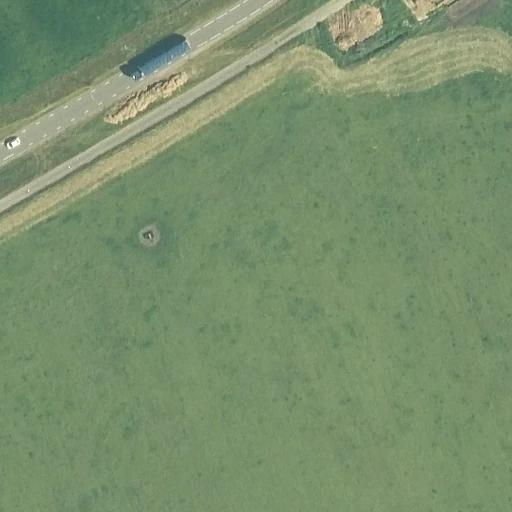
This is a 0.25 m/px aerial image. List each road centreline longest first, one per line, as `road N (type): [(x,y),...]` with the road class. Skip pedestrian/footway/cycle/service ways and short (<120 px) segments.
road 1 (track): [(346,0),(0,206)]
road 2 (tertiary): [(266,0),(0,160)]
